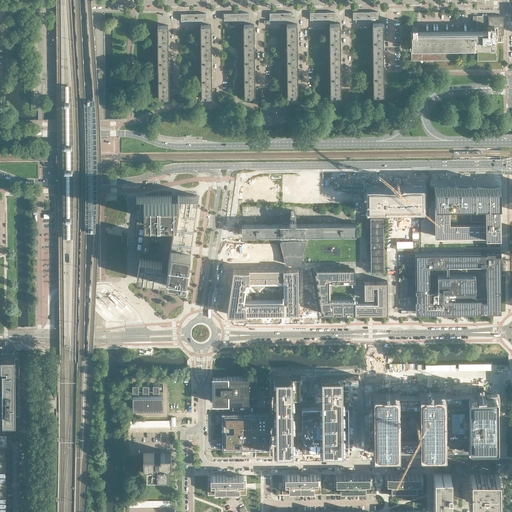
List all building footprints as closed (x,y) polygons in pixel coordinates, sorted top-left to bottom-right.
[(496,42),(496,15),(487,16),(486,16),(486,17),(484,17),(483,17),(483,16),(482,16),(477,16),(477,18),(477,31),(416,32),(416,26),(412,26),(412,30),(412,33),(411,33),(411,60),(457,60),(457,46),(477,46),(477,60),(496,59),(496,42)] [(340,42),(340,28),(340,23),(330,23),(330,42),(340,42)] [(383,41),(383,28),(383,23),(372,23),(373,41),(383,41)] [(254,43),(254,29),(254,24),(243,24),(244,43),(254,43)] [(297,42),(297,29),(297,24),(286,24),(287,42),(297,42)] [(168,43),(168,30),(168,25),(157,25),(158,44),(168,43)] [(211,43),(211,30),(211,25),(200,25),(200,31),(201,43),(211,43)] [(383,59),(383,46),(383,41),(373,41),(373,59),(383,59)] [(297,60),(297,47),(297,42),(287,42),(287,60),(297,60)] [(340,60),(340,46),(340,42),(330,42),(330,60),(340,60)] [(168,62),(168,48),(168,43),(158,44),(158,62),(168,62)] [(211,61),(211,48),(211,43),(201,43),(201,61),(211,61)] [(254,61),(254,47),(254,43),(244,43),(244,61),(254,61)] [(383,77),(383,64),(383,59),(373,59),(373,78),(383,77)] [(297,78),(297,65),(297,60),(287,60),(287,78),(297,78)] [(340,78),(340,64),(340,60),(330,60),(330,78),(340,78)] [(211,79),(211,66),(211,61),(201,61),(201,79),(211,79)] [(254,79),(254,65),(254,61),(244,61),(244,79),(254,79)] [(168,80),(168,66),(168,62),(158,62),(158,80),(168,80)] [(384,96),(383,82),(383,77),(373,78),(373,91),(373,96),(384,96)] [(298,97),(297,83),(297,78),(287,78),(287,97),(298,97)] [(341,96),(340,83),(340,78),(330,78),(330,96),(341,96)] [(212,98),(211,84),(211,79),(201,79),(201,86),(201,93),(201,98),(212,98)] [(255,97),(254,83),(254,79),(244,79),(244,97),(255,97)] [(169,93),(169,84),(168,80),(158,80),(158,93),(158,98),(169,98),(169,93)] [(374,187),(368,187),(368,212),(384,212),(389,212),(422,211),(422,197),(422,186),(389,187),(384,187),(374,187)] [(499,186),(434,186),(434,187),(434,189),(434,192),(434,220),(435,220),(435,236),(449,236),(500,236),(499,218),(499,214),(499,186)] [(245,188),(243,205),(356,205),(356,188),(245,188)] [(146,196),(136,196),(137,216),(146,216),(168,215),(169,212),(175,212),(170,245),(170,249),(167,265),(161,264),(162,261),(139,258),(137,278),(159,281),(159,279),(165,280),(165,282),(185,285),(189,252),(190,249),(190,247),(197,195),(184,195),(177,196),(171,196),(170,196),(146,196)] [(302,240),(301,234),(356,233),(356,223),(294,224),(294,222),(295,222),(295,219),(295,216),(295,211),(290,211),(289,216),(289,219),(290,222),(291,222),(291,224),(242,224),(242,235),(284,234),(284,240),(280,241),(286,264),(300,264),(305,241),(302,240)] [(383,271),(383,216),(370,216),(371,271),(383,271)] [(143,234),(140,252),(149,253),(153,223),(145,222),(143,234)] [(500,312),(500,276),(500,252),(409,253),(409,249),(408,249),(408,253),(405,253),(405,268),(399,268),(399,273),(407,273),(406,267),(415,267),(415,292),(417,292),(417,300),(417,301),(415,301),(415,313),(443,312),(444,312),(444,318),(461,318),(461,312),(481,312),(481,311),(484,311),(486,311),(486,312),(500,312)] [(298,270),(284,270),(283,268),(233,269),(229,300),(227,314),(298,313),(298,308),(298,270)] [(332,268),(314,268),(314,269),(315,273),(316,281),(317,284),(318,289),(318,291),(318,292),(319,295),(321,307),(321,310),(322,313),(324,313),(327,313),(332,313),(333,313),(336,313),(339,313),(342,313),(345,313),(348,313),(349,313),(350,313),(354,313),(355,313),(355,312),(355,281),(354,269),(354,268),(332,268)] [(387,280),(355,281),(355,312),(356,312),(361,312),(386,312),(387,312),(387,297),(387,280)] [(0,413),(3,413),(3,417),(16,417),(16,413),(19,413),(18,355),(15,355),(15,352),(2,352),(2,355),(0,355),(0,413)] [(257,402),(256,376),(227,376),(213,377),(213,402),(228,402),(228,398),(242,398),(242,402),(257,402)] [(300,376),(274,376),(274,404),(275,452),(292,452),(292,404),(292,398),(300,398),(300,376)] [(358,376),(321,376),(321,404),(322,451),(343,451),(342,404),(342,398),(358,398),(358,376)] [(383,396),(375,396),(376,448),(399,448),(421,448),(472,447),(472,432),(478,432),(479,444),(479,445),(495,445),(497,444),(496,412),(496,411),(495,411),(494,410),(492,410),(492,402),(492,394),(490,393),(478,393),(477,395),(476,398),(473,398),(473,395),(433,395),(433,394),(432,394),(421,394),(421,395),(420,395),(396,396),(396,395),(396,394),(385,394),(384,395),(383,396)] [(163,410),(163,396),(132,397),(132,411),(163,410)] [(348,407),(302,407),(302,451),(349,451),(348,407)] [(268,448),(268,432),(268,415),(230,415),(223,415),(224,449),(234,449),(245,448),(245,449),(250,449),(250,448),(268,448)] [(171,463),(171,458),(171,452),(160,452),(160,455),(159,455),(155,455),(154,455),(154,452),(143,453),(143,463),(147,463),(147,473),(157,473),(157,474),(168,473),(168,463),(171,463)] [(453,493),(453,486),(450,486),(450,473),(434,474),(433,474),(435,474),(435,477),(434,478),(434,479),(434,481),(435,481),(435,482),(435,485),(434,485),(434,487),(434,488),(435,489),(435,492),(434,493),(434,494),(434,496),(435,496),(435,500),(434,500),(434,502),(434,503),(435,504),(436,507),(434,507),(434,508),(451,507),(451,493),(453,493)] [(481,501),(488,501),(498,501),(498,500),(501,500),(498,495),(498,491),(501,491),(498,487),(498,483),(501,483),(498,479),(501,474),(498,474),(498,473),(470,473),(470,474),(467,474),(470,479),(470,484),(467,484),(470,487),(470,491),(467,492),(470,495),(467,501),(470,501),(481,501)] [(423,474),(334,475),(334,494),(423,493),(423,474)] [(246,489),(246,485),(246,484),(246,483),(246,475),(207,476),(208,495),(246,495),(246,489)] [(321,494),(321,475),(308,475),(301,475),(282,475),(282,483),(286,483),(286,485),(286,488),(282,488),(282,489),(282,495),(321,494)]
